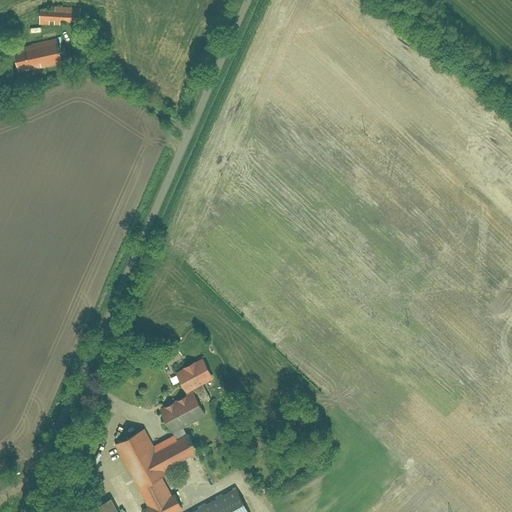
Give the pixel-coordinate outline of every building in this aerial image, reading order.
[(38,10),(37,25),(78,27),(78,12),(38,10)] [(12,52),(18,75),(60,64),(54,41),(12,52)] [(173,373),(185,394),(211,379),(200,358),(173,373)] [(171,435),(203,414),(188,393),(157,413),(171,435)] [(136,433),(114,445),(147,506),(140,510),(140,511),(174,511),(179,509),(160,475),(194,456),(182,434),(147,453),(136,433)] [(245,511),(234,490),(194,511),(245,511)] [(115,511),(109,500),(86,511),(115,511)]
